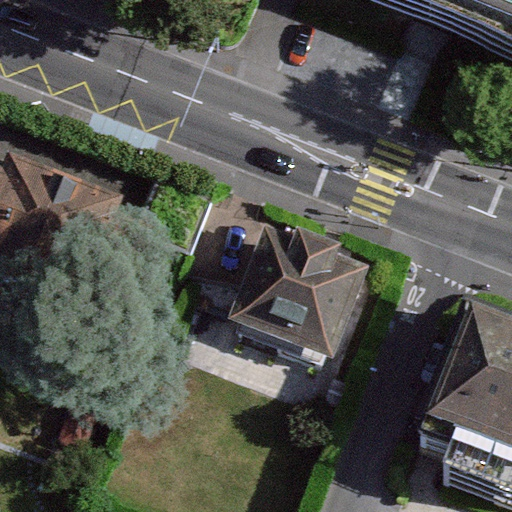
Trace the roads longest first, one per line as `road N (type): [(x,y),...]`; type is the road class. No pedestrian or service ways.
road 1 (tertiary): [(0,34),(455,217)]
road 2 (residential): [(354,511),(455,217)]
